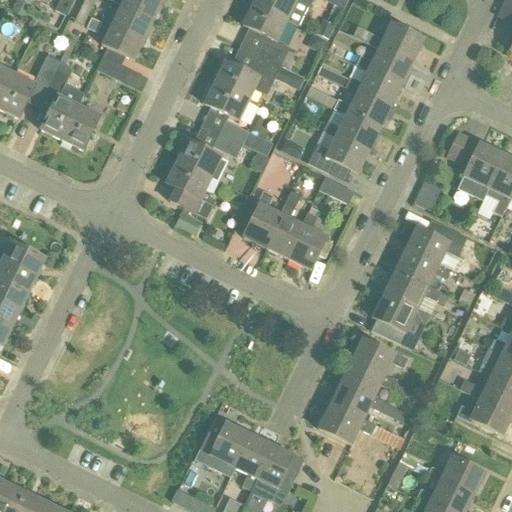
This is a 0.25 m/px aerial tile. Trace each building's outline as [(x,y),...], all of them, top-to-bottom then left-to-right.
[(24,21),(33,0),(17,0),(10,14),(24,21)] [(60,0),(54,13),(65,19),(74,0),(60,0)] [(152,25),(162,6),(150,0),(124,0),(120,9),(152,25)] [(250,0),(248,5),(287,24),(287,23),(298,28),(307,9),(309,9),(313,0),(250,0)] [(85,1),(73,25),(82,29),(88,18),(94,6),(85,1)] [(277,46),(287,24),(248,5),(239,23),(243,25),(242,29),(277,46)] [(143,44),(152,25),(120,9),(110,28),(143,44)] [(328,43),(335,28),(322,22),(315,37),(328,43)] [(133,64),(143,44),(110,28),(101,48),(107,51),(103,59),(121,68),(125,60),(133,64)] [(369,36),(364,46),(376,52),(377,50),(410,67),(421,44),(388,28),(381,42),(369,36)] [(263,45),(256,58),(280,70),(281,68),(286,56),(263,45)] [(358,58),(354,68),(355,68),(365,74),(366,72),(400,89),(410,67),(377,50),(376,52),(370,64),(360,59),(358,58)] [(224,65),(214,87),(248,103),(254,92),(266,98),(274,82),(279,71),(280,70),(256,58),(247,77),(224,65)] [(47,89),(59,66),(46,59),(34,83),(47,89)] [(120,69),(121,68),(103,59),(96,73),(119,85),(126,71),(120,69)] [(57,99),(40,133),(61,144),(78,109),(84,97),(65,88),(72,72),(64,68),(59,66),(47,89),(61,96),(59,100),(57,99)] [(0,104),(13,77),(0,70),(0,104)] [(348,80),(343,90),(344,91),(355,96),(355,95),(389,111),(400,89),(366,72),(365,74),(359,86),(349,81),(348,80)] [(13,77),(0,104),(0,113),(18,122),(35,88),(13,77)] [(238,124),(248,103),(214,87),(203,108),(238,124)] [(337,103),(333,113),(344,118),(344,117),(378,133),(389,111),(355,95),(355,96),(349,108),(338,103),(337,103)] [(78,109),(61,144),(82,154),(99,120),(78,109)] [(327,125),(322,135),(333,141),(334,139),(368,155),(378,133),(344,117),(344,118),(338,131),(327,125)] [(218,137),(241,149),(248,135),(225,124),(218,137)] [(235,162),(241,149),(218,137),(211,150),(235,162)] [(484,191),(500,158),(456,137),(445,161),(466,171),(461,180),(478,188),(472,199),(482,204),(487,192),(484,191)] [(311,157),(307,166),(344,185),(350,174),(357,178),(368,155),(334,139),(333,141),(327,153),(316,147),(311,157)] [(175,165),(210,182),(216,186),(226,165),(185,145),(175,165)] [(292,187),(300,171),(272,157),(264,173),(278,180),(292,187)] [(511,163),(500,158),(484,191),(487,192),(485,198),(497,204),(494,210),(492,215),(501,219),(503,214),(504,215),(510,203),(506,201),(511,189),(511,163)] [(204,194),(210,182),(175,165),(165,187),(175,191),(168,204),(206,223),(215,204),(208,201),(210,197),(204,194)] [(346,208),(353,195),(324,181),(318,193),(346,208)] [(278,218),(266,212),(272,199),(262,194),(255,208),(257,210),(241,242),(264,253),(281,219),(278,218)] [(302,231),(300,229),(288,223),(294,210),(300,199),(291,195),(286,206),(285,205),(278,218),(281,219),(264,253),(286,263),(302,231)] [(181,215),(174,229),(195,239),(202,225),(181,215)] [(302,231),(286,263),(309,274),(325,241),(310,234),(317,221),(307,216),(300,229),(302,231)] [(436,271),(438,267),(444,255),(456,260),(466,240),(431,223),(424,237),(414,232),(403,254),(436,271)] [(0,263),(35,281),(44,263),(10,246),(5,256),(0,253),(0,263)] [(451,273),(438,267),(436,271),(403,254),(392,277),(425,293),(427,289),(433,277),(446,283),(451,273)] [(0,284),(27,298),(35,281),(0,263),(0,284)] [(427,289),(425,293),(392,277),(381,299),(414,315),(416,311),(422,299),(435,305),(440,295),(427,289)] [(0,305),(19,315),(27,298),(0,284),(0,305)] [(429,317),(416,311),(414,315),(381,299),(370,321),(375,323),(371,333),(399,348),(413,354),(417,347),(402,340),(403,337),(411,321),(424,327),(429,317)] [(0,327),(10,332),(19,315),(0,305),(0,327)] [(511,334),(511,324),(503,321),(498,330),(509,335),(510,334),(511,334)] [(0,349),(1,350),(10,332),(0,327),(0,349)] [(511,361),(511,334),(510,334),(509,335),(503,348),(486,339),(482,349),(488,352),(488,353),(499,358),(500,356),(511,361)] [(382,381),(383,378),(389,366),(402,372),(407,362),(393,355),(391,358),(360,342),(349,365),(382,381)] [(482,365),(477,375),(488,380),(489,378),(511,389),(511,361),(500,356),(499,358),(493,370),(482,365)] [(383,378),(382,381),(349,365),(338,388),(371,404),(373,400),(379,388),(392,394),(396,384),(383,378)] [(463,384),(459,393),(467,397),(477,402),(478,400),(511,416),(511,389),(489,378),(488,380),(482,392),(471,387),(463,384)] [(338,388),(327,410),(342,417),(360,426),(362,423),(362,422),(365,417),(368,410),(381,416),(385,407),(386,406),(373,400),(372,401),(371,404),(338,388)] [(460,409),(456,419),(469,426),(470,424),(501,439),(511,416),(478,400),(477,402),(471,414),(460,409)] [(324,417),(316,433),(350,449),(350,448),(358,432),(369,438),(370,438),(399,452),(404,443),(404,442),(402,441),(375,428),(362,422),(362,423),(360,426),(342,417),(327,410),(324,417)] [(213,423),(194,463),(205,468),(209,460),(224,467),(219,479),(228,484),(234,472),(231,471),(248,438),(225,427),(224,429),(213,423)] [(248,438),(231,471),(234,472),(246,478),(241,490),(251,494),(256,483),(253,482),(269,449),(248,438)] [(251,494),(250,495),(263,501),(273,505),(278,494),(286,498),(302,465),(292,460),(269,449),(253,482),(256,483),(251,494)] [(438,483),(472,499),(483,476),(449,460),(442,475),(431,470),(426,480),(437,485),(438,483)] [(441,511),(465,511),(472,499),(438,483),(437,485),(431,497),(420,492),(415,502),(420,504),(419,505),(426,508),(427,505),(441,511)] [(15,511),(24,495),(3,485),(0,490),(0,511),(15,511)] [(43,511),(46,506),(24,495),(15,511),(43,511)] [(239,511),(242,508),(228,502),(222,511),(239,511)]
